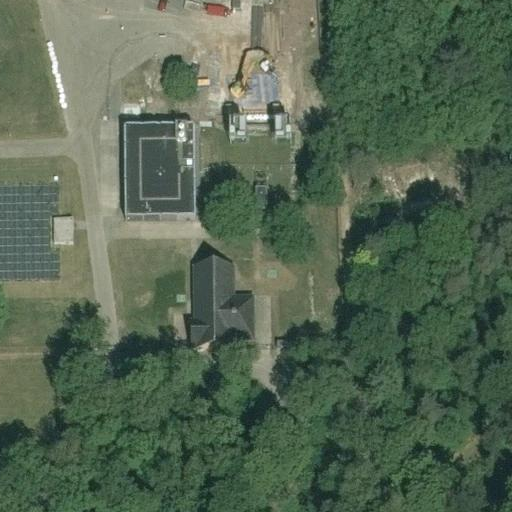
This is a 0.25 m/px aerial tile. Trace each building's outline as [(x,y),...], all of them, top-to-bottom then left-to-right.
[(239,153),(252,154),(253,128),(240,127),(239,153)] [(294,127),(281,130),(286,155),(299,153),(294,127)] [(193,129),(124,130),(126,222),(195,221),(193,129)] [(256,210),(267,210),(267,190),(256,190),(256,210)] [(280,222),(280,205),(270,205),(270,222),(280,222)] [(73,245),(73,221),(54,221),(54,245),(73,245)] [(196,269),(197,325),(191,325),(191,351),(197,351),(197,353),(232,353),(232,342),(251,341),(251,302),(232,302),(232,269),(196,269)]
